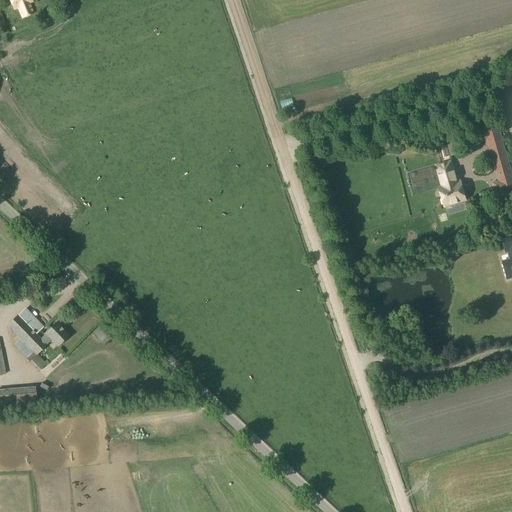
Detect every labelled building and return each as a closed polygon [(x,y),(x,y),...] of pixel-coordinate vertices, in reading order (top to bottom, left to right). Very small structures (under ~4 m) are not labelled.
[(31,0),(10,0),(14,10),(18,8),(22,19),(33,14),(29,4),(33,2),(31,0)] [(511,188),(494,124),(475,129),(478,142),(485,140),(497,183),(490,185),(494,197),(511,192),(511,188)] [(448,163),(434,167),(440,188),(436,189),(442,207),(463,201),(458,183),(454,184),(448,163)] [(511,236),(500,240),(503,254),(505,253),(508,261),(500,263),(505,280),(511,278),(511,236)] [(55,297),(50,303),(54,307),(59,301),(55,297)] [(19,314),(7,325),(23,342),(33,353),(36,356),(47,346),(46,345),(52,340),(57,346),(68,335),(57,324),(41,339),(19,314)] [(102,324),(93,333),(104,345),(113,336),(102,324)] [(23,342),(16,348),(26,359),(33,353),(23,342)] [(35,388),(0,390),(0,411),(36,409),(35,388)]
